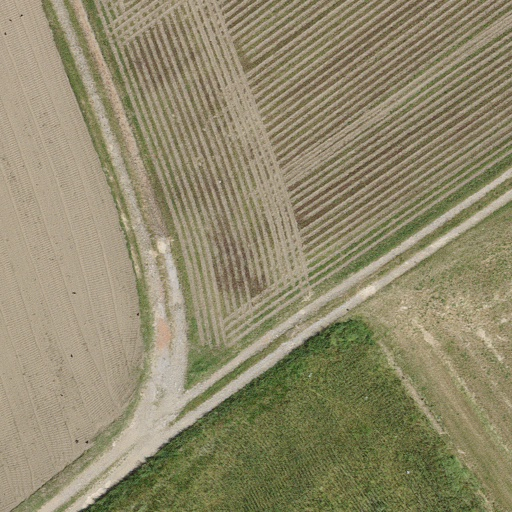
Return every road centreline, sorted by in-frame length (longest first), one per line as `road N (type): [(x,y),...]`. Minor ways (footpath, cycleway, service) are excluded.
road 1 (track): [(55,0),(152,259),(166,330),(159,391),(129,453),(57,511)]
road 2 (track): [(511,182),(129,453)]
